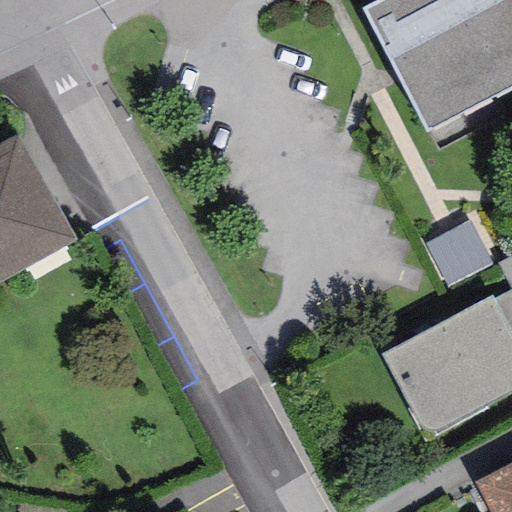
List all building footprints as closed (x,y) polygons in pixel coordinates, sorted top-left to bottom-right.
[(511,0),(398,0),(362,19),(426,142),(511,98),(511,0)] [(16,144),(0,152),(0,288),(75,247),(16,144)] [(509,292),(489,302),(507,337),(511,334),(511,258),(495,267),(509,292)] [(489,302),(383,361),(428,442),(511,395),(511,345),(507,337),(489,302)] [(511,511),(511,466),(473,487),(486,511),(511,511)]
